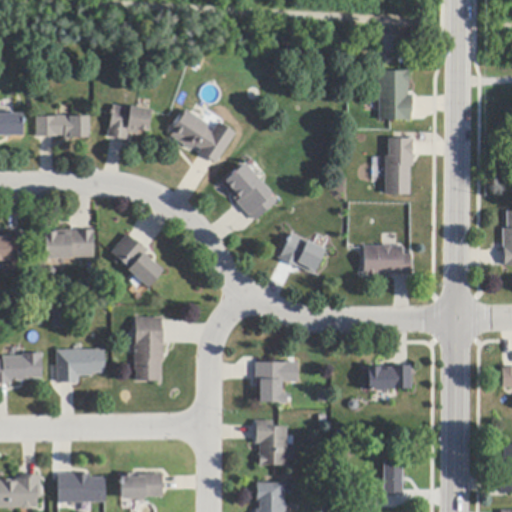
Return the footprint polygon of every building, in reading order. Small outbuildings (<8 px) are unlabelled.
[(412,98),(412,113),(410,113),(410,120),(410,122),(405,122),(405,120),(379,121),(378,72),(405,72),(405,71),(408,71),(409,84),(408,84),(408,95),(412,95),(412,98)] [(137,109),(150,111),(151,111),(147,132),(138,131),(137,135),(128,133),(126,141),(124,141),(111,138),(107,138),(109,127),(113,106),(129,109),(130,107),(137,109)] [(191,114),(202,121),(207,124),(209,126),(207,129),(212,133),(218,123),(222,125),(236,134),(216,165),(214,163),(201,154),(199,153),(201,150),(196,147),(195,149),(192,147),(190,151),(170,137),(172,134),(170,133),(183,114),(184,114),(186,111),(191,114)] [(23,136),(0,136),(0,114),(12,114),(22,114),(23,136)] [(89,117),(90,138),(71,138),(71,139),(64,139),(64,136),(57,136),(57,137),(53,138),(40,138),(36,138),(35,118),(54,118),(54,116),(71,116),(71,117),(89,117)] [(393,140),(413,140),(413,156),(412,167),(410,167),(410,196),(384,195),(384,157),(388,157),(387,140),(393,140)] [(252,172),(260,181),(272,195),(271,196),(277,202),(255,222),(249,216),(248,217),(237,204),(236,203),(236,202),(221,186),(245,164),(252,172)] [(511,266),(503,267),(503,266),(503,251),(502,230),(507,230),(507,213),(511,212),(511,266)] [(91,231),(93,231),(94,258),(71,258),(71,259),(66,259),(51,260),(45,260),(44,236),(44,233),(54,233),(54,231),(69,231),(70,231),(70,232),(91,231)] [(3,232),(7,232),(19,232),(22,232),(23,252),(19,252),(20,272),(1,272),(1,262),(0,262),(0,233),(3,233),(3,232)] [(293,267),(281,261),(277,259),(279,255),(281,256),(291,234),(325,251),(313,275),(297,267),(296,269),(293,267)] [(129,237),(134,242),(136,240),(146,250),(148,252),(144,255),(163,272),(148,289),(117,259),(115,262),(110,257),(113,254),(112,253),(128,235),(129,237)] [(398,247),(402,247),(402,256),(410,256),(411,275),(409,275),(394,275),(363,275),(363,247),(381,247),(383,245),(390,245),(392,247),(398,247)] [(32,324),(32,311),(43,311),(44,324),(32,324)] [(52,327),(52,312),(67,311),(67,327),(52,327)] [(162,322),(162,329),(164,329),(164,344),(164,345),(162,345),(163,361),(160,361),(160,382),(136,382),(136,365),(136,353),(135,340),(135,319),(162,319),(162,322)] [(42,380),(26,380),(26,382),(11,382),(11,385),(8,385),(0,385),(0,361),(2,361),(2,357),(10,357),(10,348),(22,348),(22,355),(43,355),(43,359),(42,359),(42,380)] [(74,383),(57,384),(57,366),(56,351),(74,351),(83,351),(104,350),(105,374),(92,374),(92,377),(79,377),(79,383),(74,383)] [(257,364),(287,364),(287,382),(281,382),(281,395),(281,401),(281,403),(259,403),(259,387),(255,387),(255,380),(255,364),(257,364)] [(396,390),(393,390),(393,391),(377,392),(364,392),(363,378),(367,378),(367,368),(395,367),(407,367),(410,367),(411,390),(396,390)] [(511,388),(501,389),(500,369),(504,369),(511,368),(511,388)] [(287,427),(286,466),(262,466),(262,467),(257,467),(257,455),(259,455),(259,445),(254,445),(254,440),(254,427),(254,422),(273,422),(273,427),(287,427)] [(511,445),(511,494),(500,494),(500,478),(500,461),(503,461),(504,445),(511,445)] [(403,492),(403,496),(383,496),(383,492),(383,463),(402,463),(403,492)] [(106,503),(58,504),(57,475),(60,475),(72,475),(75,475),(86,475),(86,474),(90,474),(90,479),(106,479),(106,503)] [(162,478),(162,491),(162,498),(145,498),(145,500),(121,500),(121,475),(162,475),(162,478)] [(24,476),(36,476),(41,476),(41,499),(37,499),(37,508),(31,509),(29,510),(23,510),(21,509),(0,509),(0,481),(16,481),(15,479),(19,479),(19,476),(24,476)] [(254,511),(254,510),(259,510),(259,502),(256,502),(257,484),(284,484),(284,504),(285,504),(285,511),(254,511)] [(378,492),(379,504),(379,507),(361,507),(361,492),(378,492)]
